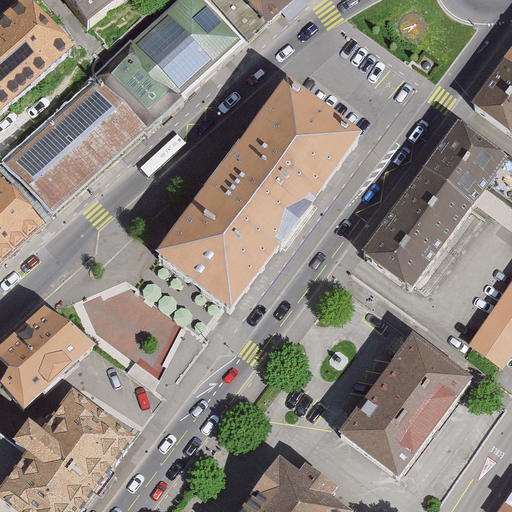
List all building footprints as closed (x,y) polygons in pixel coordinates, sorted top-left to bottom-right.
[(242,50),(195,0),(188,0),(132,51),(130,49),(96,80),(99,84),(5,168),(26,191),(52,220),(147,136),(149,138),(157,131),(177,113),(184,107),(182,105),(242,50)] [(63,0),(87,30),(126,0),(63,0)] [(213,0),(252,40),(270,22),(249,0),(213,0)] [(294,0),(249,0),(270,22),(294,0)] [(0,116),(69,54),(25,4),(0,26),(0,116)] [(511,133),(511,65),(506,61),(473,103),(511,133)] [(358,145),(286,91),(281,97),(281,98),(283,100),(272,115),(270,113),(269,113),(266,117),(266,119),(267,119),(256,133),(255,133),(251,137),(252,138),(252,139),(247,146),(242,153),(241,153),(240,153),(238,155),(222,176),(206,197),(207,198),(205,200),(205,201),(207,202),(201,210),(196,217),(194,216),(193,216),(190,220),(190,221),(188,223),(189,224),(182,233),(181,233),(179,235),(178,235),(175,240),(175,241),(176,241),(165,255),(164,255),(163,255),(158,262),(188,284),(189,284),(190,282),(196,286),(202,291),(200,292),(201,293),(230,315),(235,309),(235,308),(234,307),(245,293),(247,293),(250,289),(250,288),(249,287),(260,273),(260,274),(261,274),(264,269),(264,268),(274,253),(275,254),(276,254),(278,251),(280,253),(284,247),(283,246),(289,238),(290,239),(292,235),(292,234),(297,226),(298,227),(301,223),(300,223),(306,215),(307,216),(312,210),(310,209),(312,206),(311,205),(321,190),(322,191),(323,191),(326,186),(324,184),(335,169),(337,171),(338,171),(341,167),(341,166),(339,164),(350,149),(352,151),(353,151),(358,145)] [(396,203),(361,249),(413,287),(474,205),(487,187),(509,157),(457,119),(430,156),(396,203)] [(511,159),(509,157),(487,187),(511,205),(511,159)] [(41,232),(0,185),(0,267),(20,250),(41,232)] [(511,205),(487,187),(474,205),(511,232),(511,205)] [(511,291),(472,349),(500,368),(511,351),(511,291)] [(21,339),(0,357),(0,366),(8,376),(1,387),(2,388),(23,413),(92,351),(46,316),(21,339)] [(416,344),(413,342),(405,353),(396,364),(397,364),(358,417),(357,416),(349,428),(340,439),(343,442),(344,441),(395,480),(398,482),(400,480),(400,479),(468,388),(469,388),(471,385),(468,383),(415,344),(416,344)] [(111,473),(131,446),(72,402),(40,443),(28,433),(16,450),(22,455),(0,485),(0,503),(12,511),(80,511),(88,502),(111,473)] [(0,485),(22,455),(16,450),(0,437),(0,485)] [(300,481),(279,465),(265,484),(251,504),(252,504),(245,511),(342,511),(329,503),(336,494),(306,473),(300,481)] [(0,511),(12,511),(0,503),(0,511)]
